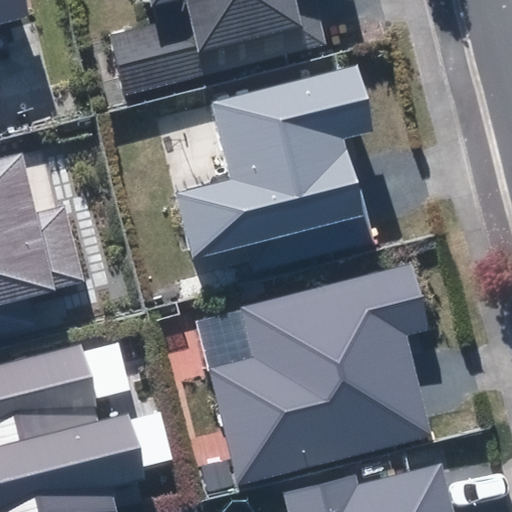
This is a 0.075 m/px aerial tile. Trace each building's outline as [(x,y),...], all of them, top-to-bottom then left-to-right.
[(0,0),(0,22),(31,15),(26,0),(0,0)] [(127,92),(323,42),(314,7),(312,0),(148,0),(154,22),(112,33),(127,92)] [(179,193),(196,257),(247,244),(254,272),(370,241),(356,187),(344,142),(378,133),(360,62),(209,101),(230,179),(179,193)] [(0,336),(36,327),(28,297),(84,282),(64,204),(36,211),(21,153),(0,158),(0,336)] [(208,369),(238,485),(432,436),(416,373),(406,335),(428,330),(411,264),(239,308),(252,358),(208,369)] [(118,511),(117,506),(141,501),(136,479),(144,478),(128,413),(98,420),(81,346),(0,364),(0,511),(118,511)] [(453,511),(450,499),(449,492),(441,464),(357,485),(355,474),(284,491),(288,511),(453,511)]
